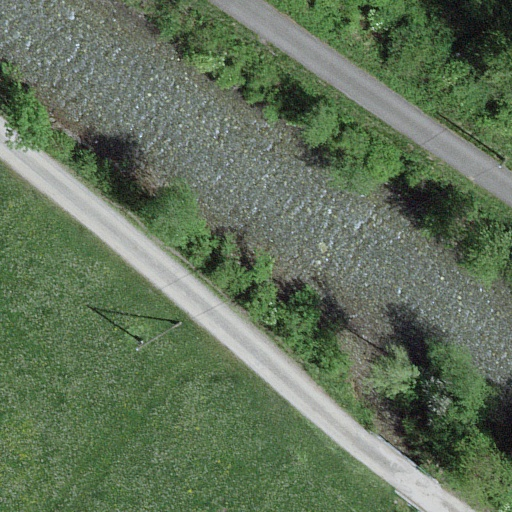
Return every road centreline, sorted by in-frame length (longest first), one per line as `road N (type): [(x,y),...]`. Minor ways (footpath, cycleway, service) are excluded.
road 1 (track): [(0,143),(448,511)]
road 2 (unclassified): [(511,189),(238,0)]
